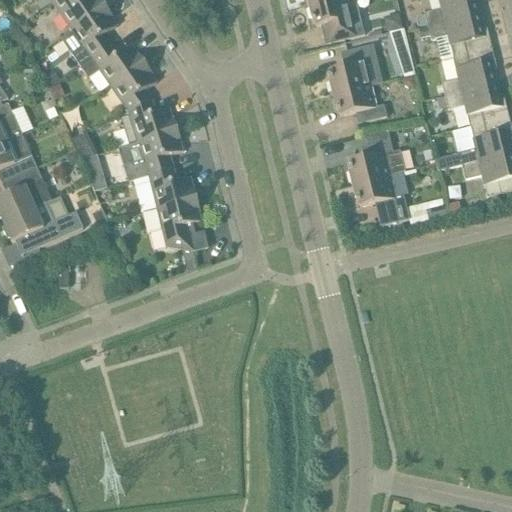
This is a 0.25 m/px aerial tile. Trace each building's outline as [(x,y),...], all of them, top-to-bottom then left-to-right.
[(57,0),(52,4),(72,32),(106,8),(100,0),(57,0)] [(365,37),(363,29),(357,7),(349,9),(346,0),(335,0),(308,7),(313,27),(316,27),(316,29),(326,26),(331,45),(365,37)] [(438,0),(441,10),(424,14),(425,16),(427,25),(428,28),(479,16),(476,1),(477,0),(438,0)] [(80,68),(102,53),(113,46),(106,36),(117,28),(111,20),(113,19),(106,8),(72,32),(84,49),(72,57),(80,68)] [(398,16),(389,18),(393,33),(402,31),(398,16)] [(425,16),(417,18),(419,27),(427,25),(425,16)] [(492,50),(487,30),(483,31),(479,16),(428,28),(430,36),(431,42),(436,40),(441,62),(453,59),(492,50)] [(428,28),(419,30),(421,39),(430,36),(428,28)] [(19,30),(9,37),(12,41),(18,37),(21,43),(25,40),(19,30)] [(393,33),(389,34),(404,79),(415,77),(404,31),(402,31),(393,33)] [(113,46),(102,53),(80,68),(88,80),(100,72),(111,89),(145,65),(138,55),(136,56),(131,48),(119,56),(113,46)] [(346,57),(349,68),(329,73),(330,75),(328,76),(333,96),(370,87),(367,75),(376,73),(374,63),(371,51),(370,47),(345,54),(346,57)] [(492,50),(453,59),(458,80),(442,84),(445,98),(497,86),(493,71),(497,70),(492,50)] [(145,65),(111,89),(129,114),(152,102),(145,93),(156,85),(151,77),(152,75),(145,65)] [(53,72),(45,77),(51,87),(59,81),(53,72)] [(415,89),(413,78),(402,81),(404,88),(409,90),(415,89)] [(0,108),(3,107),(1,104),(8,100),(0,88),(0,86),(2,84),(0,80),(0,108)] [(58,86),(50,90),(55,102),(64,99),(58,86)] [(497,86),(445,98),(445,99),(436,102),(439,112),(448,110),(448,112),(465,107),(470,129),(509,119),(504,99),(500,100),(497,86)] [(370,87),(333,96),(338,117),(340,116),(341,118),(360,114),(363,125),(382,120),(387,119),(384,106),(376,109),(370,87)] [(129,114),(138,144),(178,131),(174,120),(172,120),(169,111),(156,115),(152,103),(152,102),(129,114)] [(0,147),(6,145),(6,144),(23,137),(8,105),(3,107),(0,108),(0,147)] [(511,131),(509,119),(470,129),(475,150),(459,154),(459,155),(435,161),(438,173),(462,168),(511,155),(511,148),(510,140),(511,139),(511,131)] [(178,131),(138,144),(118,150),(129,184),(149,178),(174,170),(169,158),(183,154),(180,144),(182,143),(178,131)] [(59,139),(67,156),(75,152),(67,136),(59,139)] [(83,136),(71,142),(81,162),(94,158),(93,156),(89,147),(83,136)] [(0,147),(0,172),(1,172),(6,183),(37,169),(32,158),(23,137),(6,144),(6,145),(0,147)] [(347,166),(352,187),(390,178),(405,174),(400,153),(393,154),(390,142),(385,143),(366,148),(368,159),(349,164),(350,166),(347,166)] [(76,153),(66,157),(69,164),(74,166),(81,163),(76,153)] [(511,155),(462,168),(465,182),(482,177),(484,188),(487,200),(511,193),(511,155)] [(37,169),(6,183),(12,195),(0,199),(0,219),(1,219),(3,224),(35,209),(46,204),(52,202),(42,181),(37,169)] [(174,170),(149,178),(157,211),(197,201),(194,189),(192,189),(190,179),(177,183),(174,170)] [(94,193),(106,189),(103,178),(90,182),(91,184),(94,193)] [(395,199),(390,178),(352,187),(357,207),(360,207),(360,209),(380,204),(382,215),(407,209),(404,197),(395,199)] [(442,200),(407,209),(408,216),(410,221),(411,226),(447,218),(442,200)] [(197,201),(157,211),(143,214),(148,234),(162,231),(166,249),(181,251),(192,253),(193,253),(207,249),(204,234),(195,237),(192,225),(201,223),(198,213),(200,213),(197,201)] [(35,209),(3,224),(4,227),(2,229),(7,240),(10,239),(12,244),(32,235),(39,250),(73,235),(83,230),(76,214),(54,223),(46,204),(35,209)] [(462,212),(460,204),(447,207),(449,215),(462,212)] [(98,228),(108,223),(103,212),(93,217),(98,228)] [(192,253),(181,251),(187,274),(196,271),(192,253)] [(59,272),(59,291),(64,291),(81,291),(81,281),(86,281),(86,272),(83,272),(83,264),(73,264),(73,272),(59,272)]
